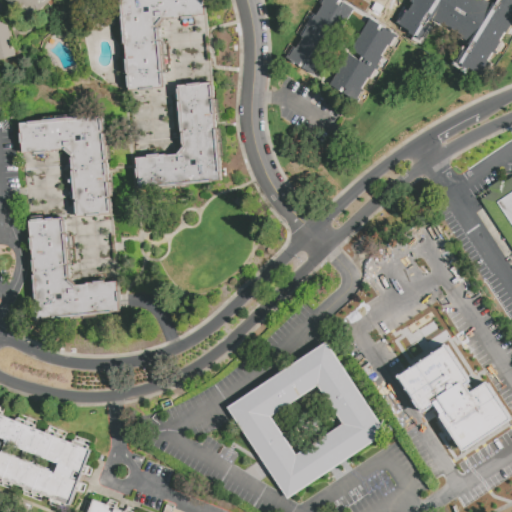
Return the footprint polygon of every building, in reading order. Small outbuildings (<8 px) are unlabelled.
[(52,0),(29,22),(7,0),(52,0)] [(124,0),(209,0),(211,15),(168,19),(161,27),(167,88),(133,89),(124,0)] [(321,0),(287,61),(310,74),(350,5),(340,0),(321,0)] [(485,0),(495,6),(498,0),(511,0),(511,36),(506,32),(500,41),(508,46),(503,55),(495,50),(488,61),(492,64),(483,77),(461,64),(457,62),(464,50),(468,52),(471,46),(429,20),(433,15),(429,12),(422,24),(425,27),(418,39),(399,27),(414,3),(410,1),(411,0),(485,0)] [(0,20),(6,19),(16,56),(6,59),(7,64),(0,66),(0,20)] [(392,36),(378,62),(381,64),(371,81),(366,78),(361,88),(364,90),(358,102),(331,87),(349,54),(360,60),(362,57),(352,51),(367,22),(392,36)] [(182,86),(216,84),(226,183),(141,190),(138,159),(182,156),(187,147),(182,86)] [(25,124),(106,116),(116,216),(80,218),(75,157),(69,152),(27,155),(25,124)] [(511,252),(483,202),(495,195),(492,190),(506,181),(508,184),(511,181),(511,252)] [(33,223),(66,220),(73,282),(80,287),(122,283),(125,313),(41,321),(33,223)] [(231,411),(332,344),(392,436),(291,502),(231,411)] [(455,348),(479,384),(474,387),(481,397),(497,386),(511,408),(511,427),(473,453),(444,408),(432,415),(408,379),(455,348)] [(0,415),(96,453),(74,509),(0,479),(0,415)] [(88,511),(94,499),(126,511),(88,511)]
